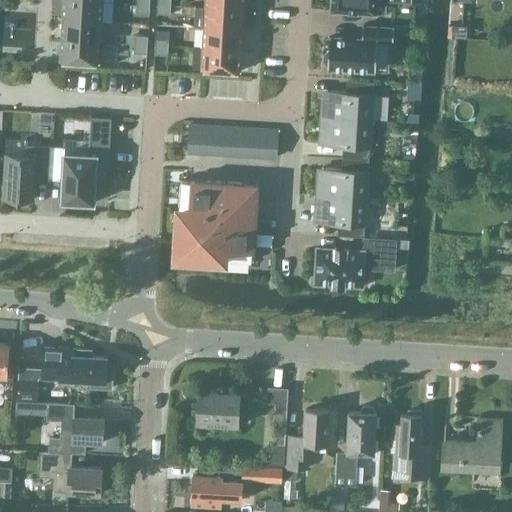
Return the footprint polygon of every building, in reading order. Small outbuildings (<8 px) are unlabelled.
[(82,0),(63,0),(62,19),(101,21),(102,1),(82,0)] [(205,0),(205,7),(243,10),(243,0),(205,0)] [(331,0),(331,11),(375,13),(376,0),(331,0)] [(150,4),(137,3),(136,12),(149,13),(150,4)] [(170,5),(157,4),(157,13),(170,14),(170,5)] [(194,27),(204,28),(242,30),(243,10),(205,7),(195,7),(194,27)] [(62,19),(61,40),(100,42),(101,21),(62,19)] [(466,23),(449,22),(448,36),(465,37),(466,23)] [(393,41),(394,27),(363,25),(362,38),(329,36),(329,50),(324,54),(324,61),(328,65),(328,68),(375,71),(377,40),(393,41)] [(204,28),(203,48),(241,50),(242,30),(204,28)] [(135,35),(134,44),(147,45),(148,36),(135,35)] [(155,36),(155,45),(168,46),(168,37),(155,36)] [(100,42),(61,40),(60,61),(98,63),(100,42)] [(147,45),(134,44),(134,53),(147,53),(147,45)] [(168,46),(155,45),(154,54),(167,55),(168,46)] [(241,50),(203,48),(201,69),(240,72),(241,50)] [(326,90),(324,117),(371,120),(374,81),(347,79),(346,91),(326,90)] [(407,112),(407,121),(418,122),(419,113),(407,112)] [(53,146),(51,180),(63,180),(62,201),(94,203),(97,156),(108,157),(109,126),(110,116),(91,115),(90,125),(89,141),(65,140),(65,147),(53,146)] [(343,146),(342,157),(369,159),(371,120),(324,117),(322,144),(343,146)] [(192,151),(205,151),(206,125),(194,124),(193,128),(193,131),(193,134),(193,137),(193,141),(192,144),(192,151)] [(205,151),(217,152),(218,125),(206,125),(205,151)] [(217,152),(229,153),(230,126),(218,125),(217,152)] [(229,153),(241,153),(242,127),(230,126),(229,153)] [(241,153),(253,154),(254,128),(242,127),(241,153)] [(253,154),(265,155),(266,128),(254,128),(253,154)] [(266,128),(265,155),(277,156),(279,129),(266,128)] [(6,154),(4,198),(32,199),(34,169),(47,170),(48,146),(27,145),(27,140),(7,139),(6,154)] [(321,167),(319,195),(366,198),(369,159),(342,157),(341,169),(321,167)] [(189,257),(254,260),(255,230),(257,200),(256,200),(257,196),(245,183),(242,183),(191,179),(181,179),(177,243),(190,244),(189,257)] [(366,198),(319,195),(317,222),(338,223),(337,235),(364,237),(366,198)] [(332,284),(332,286),(345,286),(345,285),(361,286),(363,286),(363,285),(362,285),(363,268),(375,269),(378,269),(379,257),(395,258),(395,246),(396,240),(380,239),(364,238),(363,251),(347,250),(347,248),(346,248),(336,248),(334,247),(334,249),(318,248),(318,247),(316,247),(316,249),(317,249),(315,282),(314,282),(314,284),(316,284),(316,283),(332,284)] [(9,344),(0,342),(0,376),(7,377),(10,344),(9,344)] [(18,377),(18,380),(38,382),(38,378),(42,378),(59,379),(62,383),(69,383),(73,380),(90,381),(91,381),(91,387),(112,388),(113,364),(107,364),(107,357),(83,356),(83,349),(73,348),(46,346),(44,346),(43,369),(18,368),(18,377)] [(18,380),(16,402),(37,403),(38,382),(18,380)] [(228,391),(224,391),(198,389),(196,421),(238,424),(238,413),(248,413),(249,393),(240,392),(228,391)] [(49,437),(48,451),(72,452),(85,453),(85,441),(102,442),(103,417),(70,415),(71,404),(71,403),(47,402),(47,407),(47,419),(61,420),(61,437),(49,437)] [(349,411),(346,451),(356,452),(374,453),(376,412),(374,412),(374,409),(372,407),(364,406),(362,408),(361,411),(349,411)] [(287,408),(275,408),(273,444),(285,445),(287,408)] [(304,430),(298,429),(298,434),(287,433),(284,467),(305,469),(306,456),(312,457),(312,443),(327,444),(329,410),(306,408),(305,425),(304,430)] [(401,423),(392,423),(390,453),(393,453),(393,466),(409,467),(408,477),(429,478),(431,446),(427,445),(419,445),(420,426),(421,426),(421,411),(409,410),(408,414),(401,414),(401,423)] [(453,441),(444,440),(443,467),(498,470),(500,420),(477,418),(476,442),(453,441)] [(285,445),(273,444),(268,444),(267,465),(283,466),(285,445)] [(53,477),(52,504),(68,505),(68,492),(99,493),(101,467),(70,466),(71,454),(72,454),(72,452),(48,451),(40,451),(39,476),(53,477)] [(347,453),(347,452),(337,452),(335,485),(354,486),(356,453),(347,453)] [(193,474),(191,505),(221,506),(222,498),(233,499),(240,499),(241,479),(243,479),(283,481),(283,467),(244,465),(243,469),(222,468),(221,476),(193,474)] [(0,480),(0,511),(9,511),(11,482),(5,481),(0,480)] [(379,511),(398,511),(399,503),(388,502),(389,490),(381,490),(379,511)] [(331,493),(330,509),(341,509),(341,494),(331,493)] [(67,511),(68,505),(52,504),(38,503),(37,511),(67,511)]
